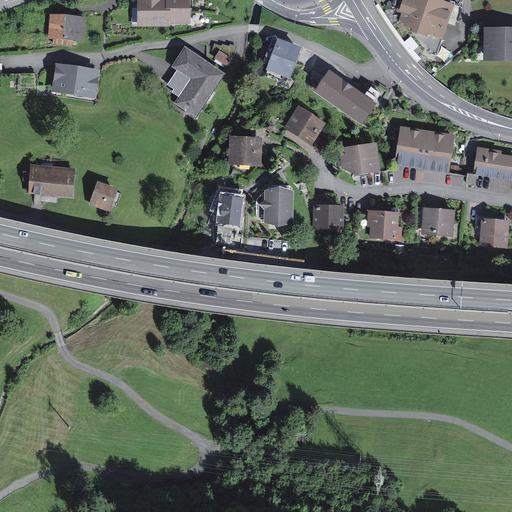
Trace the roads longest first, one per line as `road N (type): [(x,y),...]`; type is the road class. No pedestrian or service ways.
road 1 (motorway): [(511,300),(236,277),(0,233)]
road 2 (motorway): [(0,257),(244,301),(511,323)]
road 3 (residential): [(0,59),(92,57),(246,27),(300,40),(359,73),(394,57)]
road 4 (secondary): [(511,128),(441,99),(394,57)]
